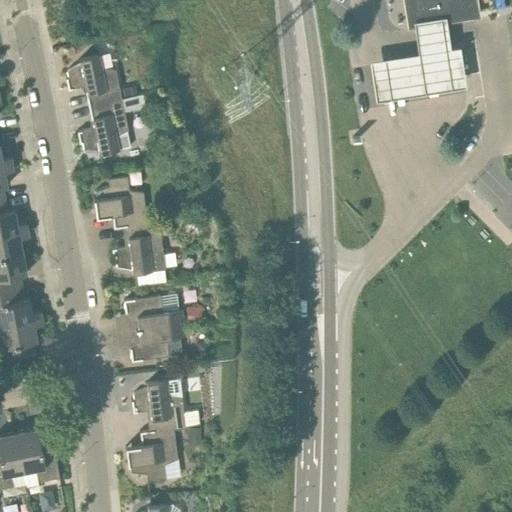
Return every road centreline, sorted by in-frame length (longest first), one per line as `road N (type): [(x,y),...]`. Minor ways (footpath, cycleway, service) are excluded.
road 1 (residential): [(88,385),(20,0)]
road 2 (primary): [(295,0),(315,227)]
road 3 (primary): [(318,330),(311,511)]
road 4 (residential): [(100,511),(88,385)]
